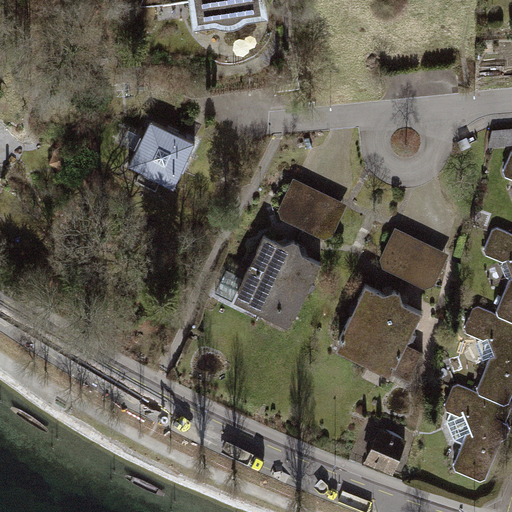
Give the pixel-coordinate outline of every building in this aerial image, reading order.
[(268,0),(176,0),(180,33),(271,23),(268,0)] [(202,142),(137,111),(110,170),(174,200),(202,142)] [(511,148),(511,149),(507,151),(499,170),(500,176),(511,181),(511,227),(510,233),(511,235),(511,236),(511,148)] [(342,203),(288,180),(271,219),(325,242),(342,203)] [(511,236),(511,235),(493,227),(487,229),(479,249),(481,255),(498,262),(504,279),(491,311),(492,314),(493,317),(511,325),(511,236)] [(445,254),(390,229),(373,266),(428,291),(445,254)] [(252,315),(284,250),(257,237),(225,302),(252,315)] [(284,331),(315,265),(286,251),(254,317),(284,331)] [(353,364),(384,299),(357,286),(326,352),(353,364)] [(416,313),(387,299),(356,366),(385,380),(416,313)] [(492,314),(473,306),(468,308),(459,328),(461,333),(479,340),(485,356),(473,389),(474,392),(475,394),(498,404),(505,402),(511,383),(511,325),(493,317),(492,314)] [(474,392),(453,383),(447,385),(439,405),(441,410),(456,416),(462,431),(448,465),(451,471),(475,481),(481,478),(496,440),(501,437),(504,429),(503,424),(500,423),(506,405),(505,402),(498,404),(475,394),(474,392)] [(406,442),(380,431),(368,461),(393,472),(406,442)]
